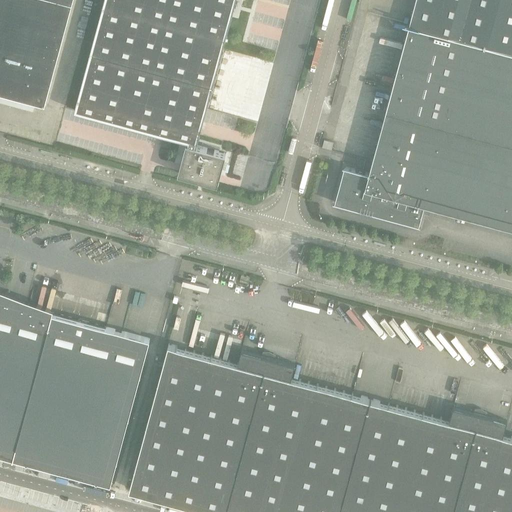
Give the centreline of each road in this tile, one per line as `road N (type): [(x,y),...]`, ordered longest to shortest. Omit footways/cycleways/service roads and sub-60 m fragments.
road 1 (secondary): [(280,230),(0,154)]
road 2 (secondary): [(0,187),(272,259)]
road 3 (secondary): [(272,259),(511,325)]
road 4 (secondary): [(511,293),(280,230)]
road 5 (unclassified): [(343,0),(280,230)]
road 6 (unclassified): [(143,511),(0,473)]
